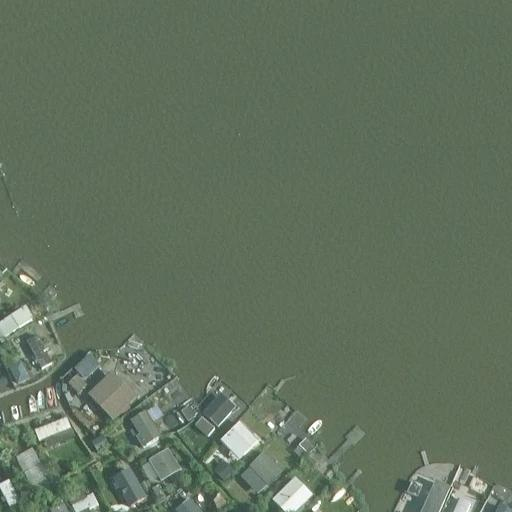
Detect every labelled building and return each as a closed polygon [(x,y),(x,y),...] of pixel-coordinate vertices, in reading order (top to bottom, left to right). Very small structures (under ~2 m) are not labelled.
[(29,307),(0,323),(0,341),(37,321),(29,307)] [(0,391),(0,392),(13,387),(0,356),(0,391)] [(77,374),(86,384),(100,370),(91,360),(77,374)] [(32,382),(23,364),(9,371),(18,389),(32,382)] [(136,404),(111,377),(91,398),(115,423),(136,404)] [(204,417),(220,432),(237,413),(221,398),(204,417)] [(189,410),(182,415),(189,425),(197,420),(189,410)] [(163,440),(148,415),(132,424),(140,438),(137,440),(143,451),(163,440)] [(68,422),(36,434),(40,444),(72,432),(68,422)] [(215,433),(203,422),(195,430),(207,441),(215,433)] [(259,448),(239,428),(222,445),(241,465),(259,448)] [(107,440),(95,447),(100,457),(112,450),(107,440)] [(306,443),(300,449),(310,458),(316,452),(306,443)] [(182,473),(170,452),(151,463),(163,483),(182,473)] [(32,455),(19,461),(37,496),(50,489),(32,455)] [(286,475),(267,455),(241,480),(260,500),(270,490),(286,475)] [(225,465),(215,475),(223,484),(233,474),(225,465)] [(147,502),(131,473),(114,482),(130,511),(147,502)] [(12,482),(1,488),(12,509),(23,504),(12,482)] [(297,482),(274,505),(281,511),(299,511),(313,498),(297,482)] [(425,491),(414,486),(408,497),(419,502),(425,491)] [(442,511),(451,492),(438,486),(426,511),(442,511)] [(69,502),(73,511),(92,511),(99,509),(94,499),(87,502),(84,495),(69,502)] [(200,511),(192,502),(180,511),(200,511)] [(470,511),(472,507),(461,502),(456,511),(470,511)]
